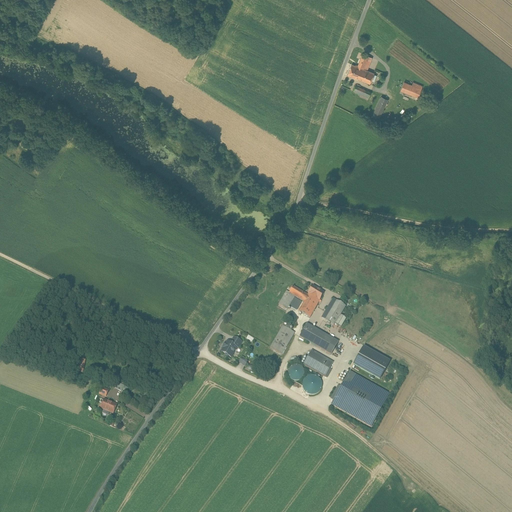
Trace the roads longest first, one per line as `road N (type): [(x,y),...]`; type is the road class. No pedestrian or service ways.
road 1 (unclassified): [(91,511),(287,226),(369,0)]
road 2 (track): [(0,252),(315,407)]
road 3 (track): [(511,232),(431,227),(299,199)]
